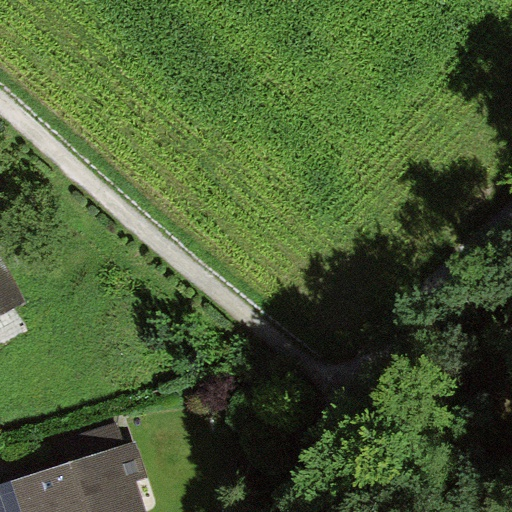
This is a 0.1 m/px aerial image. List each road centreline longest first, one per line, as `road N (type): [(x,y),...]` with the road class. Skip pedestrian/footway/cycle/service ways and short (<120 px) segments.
road 1 (track): [(0,98),(352,390)]
road 2 (track): [(511,223),(412,314),(352,390),(317,469),(315,511)]
